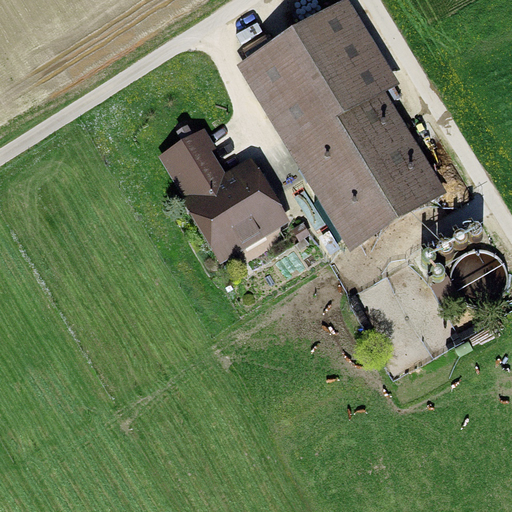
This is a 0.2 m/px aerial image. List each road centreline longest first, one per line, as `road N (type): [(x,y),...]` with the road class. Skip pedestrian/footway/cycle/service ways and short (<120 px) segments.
road 1 (unclassified): [(248,0),(0,157)]
road 2 (unclassified): [(364,0),(511,241)]
